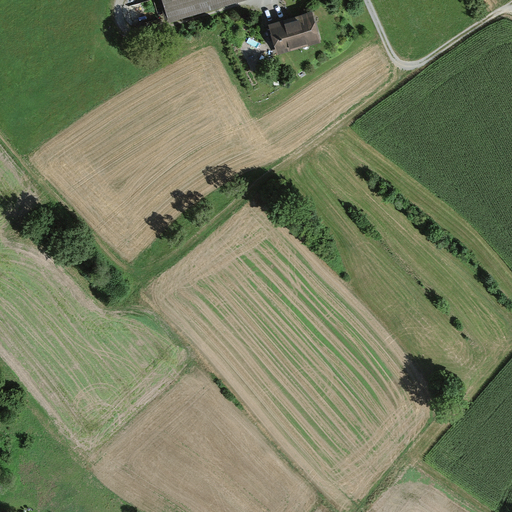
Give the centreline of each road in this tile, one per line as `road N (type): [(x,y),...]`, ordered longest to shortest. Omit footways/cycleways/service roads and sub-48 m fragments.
road 1 (track): [(401,65),(151,268),(128,270),(110,258),(0,139)]
road 2 (track): [(511,3),(417,64),(401,65)]
